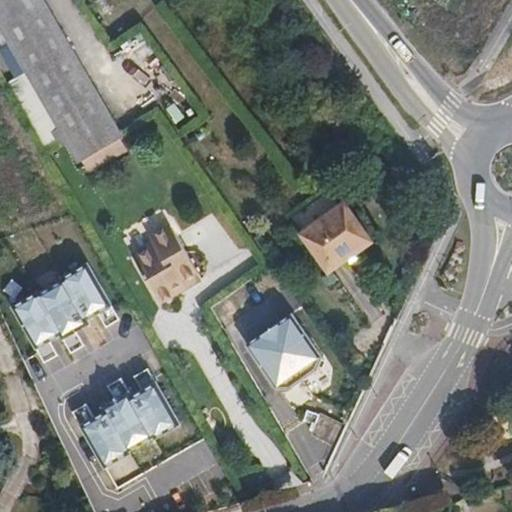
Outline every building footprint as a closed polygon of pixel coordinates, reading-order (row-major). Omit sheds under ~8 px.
[(122,138),(77,60),(41,0),(0,0),(0,28),(59,129),(68,145),(79,164),(82,162),(121,138),(122,138)] [(68,145),(59,129),(51,134),(60,149),(68,145)] [(87,172),(127,150),(121,138),(82,162),(87,172)] [(371,241),(345,204),(304,234),(331,271),(371,241)] [(197,272),(169,225),(148,236),(151,241),(155,247),(135,258),(161,304),(187,288),(183,281),(197,272)] [(135,258),(155,247),(151,241),(131,253),(135,258)] [(97,259),(15,303),(47,363),(62,355),(55,341),(67,334),(76,352),(89,345),(79,327),(105,312),(114,329),(130,320),(97,259)] [(187,288),(201,280),(197,272),(183,281),(187,288)] [(329,353),(303,314),(251,344),(282,390),(297,386),(323,368),(329,353)] [(90,409),(85,412),(111,459),(183,419),(153,367),(138,375),(146,390),(141,393),(128,369),(106,381),(115,398),(104,404),(108,411),(95,419),(90,409)]
